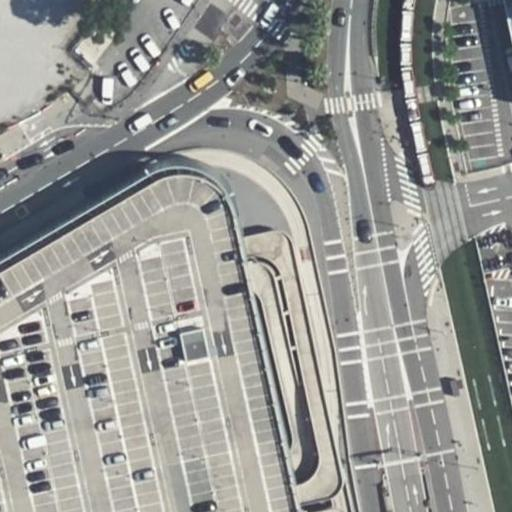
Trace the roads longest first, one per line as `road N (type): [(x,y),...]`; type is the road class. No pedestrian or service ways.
road 1 (tertiary): [(375,511),(330,209),(311,161),(264,128),(159,119)]
road 2 (secondary): [(385,268),(352,101),(354,0)]
road 3 (tertiary): [(453,511),(442,449),(385,268)]
road 4 (secondary): [(412,511),(385,268)]
road 5 (secondary): [(159,119),(0,214)]
road 6 (secondary): [(289,0),(233,68),(159,119)]
